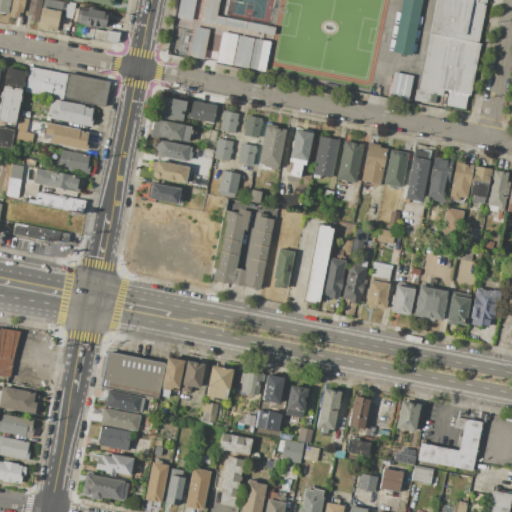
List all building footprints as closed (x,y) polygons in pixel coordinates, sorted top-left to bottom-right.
[(0,0),(10,0),(8,14),(0,12),(0,0)] [(12,0),(24,0),(22,13),(18,12),(17,19),(10,17),(12,0)] [(29,0),(41,0),(38,22),(29,21),(30,14),(27,13),(29,0)] [(179,0),(177,18),(193,20),(195,0),(179,0)] [(217,0),(214,20),(184,14),(186,0),(217,0)] [(420,0),(400,0),(391,52),(410,55),(420,0)] [(434,0),(417,90),(416,89),(413,100),(464,110),(467,95),(470,96),(480,44),(478,43),(486,0),(434,0)] [(63,1),(75,3),(70,29),(64,27),(63,31),(58,30),(63,1)] [(37,28),(41,7),(60,11),(56,32),(37,28)] [(76,14),(106,20),(104,28),(74,23),(76,14)] [(203,59),(206,28),(191,27),(188,57),(203,59)] [(216,27),(265,36),(259,66),(210,57),(216,27)] [(93,29),(105,31),(106,30),(119,32),(117,41),(114,44),(91,40),(93,29)] [(6,67),(26,71),(22,87),(3,83),(6,67)] [(29,67),(66,74),(66,72),(109,81),(103,107),(24,91),(29,67)] [(406,101),(411,75),(392,71),(387,97),(406,101)] [(0,101),(3,87),(21,91),(14,124),(0,120),(0,101)] [(160,96),(186,101),(182,121),(156,116),(160,96)] [(50,99),(95,108),(91,127),(46,118),(50,99)] [(192,100),(216,105),(211,128),(203,126),(204,122),(186,118),(187,112),(190,112),(192,100)] [(21,110),(30,112),(29,118),(20,116),(21,110)] [(222,110),(237,113),(234,133),(218,130),(222,110)] [(246,115),(261,118),(258,138),(243,135),(246,115)] [(18,117),(26,119),(23,131),(37,133),(35,142),(14,138),(18,117)] [(153,119),(184,124),(184,126),(190,128),(188,142),(161,137),(161,140),(150,137),(153,119)] [(85,149),(49,142),(50,136),(42,134),(45,122),(89,131),(85,149)] [(264,126),(285,130),(277,168),(272,167),(272,170),(261,168),(262,165),(257,164),(264,126)] [(0,127),(14,130),(10,150),(0,147),(0,127)] [(294,130),(311,133),(306,161),(304,161),(304,165),(301,164),(299,177),(290,175),(293,163),(290,162),(291,158),(289,158),(294,130)] [(319,136),(339,140),(331,178),(319,176),(318,179),(311,177),(319,136)] [(217,139),(232,141),(228,162),(213,159),(217,139)] [(157,140),(191,147),(190,153),(191,153),(190,159),(186,159),(186,161),(156,156),(158,149),(155,148),(157,140)] [(343,141),(362,144),(354,182),(336,179),(343,141)] [(368,142),(379,144),(379,147),(387,148),(380,185),(360,181),(368,142)] [(241,143),(256,146),(252,166),(237,163),(241,143)] [(60,150),(89,156),(87,164),(90,165),(88,174),(56,168),(60,150)] [(389,150),(408,154),(401,188),(383,184),(389,150)] [(412,157),(430,161),(422,203),(404,199),(412,157)] [(433,158),(450,161),(449,169),(451,169),(449,182),(446,181),(443,202),(426,199),(430,180),(429,180),(433,158)] [(455,159),(464,161),(464,163),(473,165),(466,203),(448,199),(455,159)] [(153,160),(189,167),(186,183),(152,177),(153,170),(151,169),(153,160)] [(474,166),(491,169),(486,197),(484,197),(483,203),(471,201),(472,195),(469,194),(474,166)] [(35,168),(74,176),(73,178),(78,179),(77,184),(79,185),(77,193),(32,183),(35,168)] [(493,169),(508,172),(507,181),(510,182),(506,198),(505,198),(503,211),(496,210),(497,207),(486,205),(493,169)] [(221,170),(239,173),(235,194),(217,191),(221,170)] [(8,176),(21,179),(16,200),(4,197),(8,176)] [(151,183),(180,189),(177,204),(148,198),(151,183)] [(251,190),(261,192),(259,203),(249,201),(251,190)] [(325,190),(333,191),(330,205),(322,203),(325,190)] [(84,200),(81,213),(26,202),(26,198),(34,200),(36,192),(61,197),(61,195),(84,200)] [(276,193),(290,196),(287,210),(273,207),(276,193)] [(398,229),(403,200),(423,204),(418,232),(398,229)] [(446,207),(463,211),(458,235),(441,232),(446,207)] [(227,211),(236,213),(237,208),(249,211),(245,230),(243,229),(235,268),(239,268),(244,269),(255,212),(260,213),(259,217),(272,219),(259,290),(236,286),(213,282),(227,211)] [(390,210),(399,212),(397,223),(388,221),(390,210)] [(13,222),(67,233),(65,242),(57,240),(57,243),(11,234),(13,222)] [(318,223),(329,225),(328,228),(332,228),(318,302),(314,302),(314,305),(303,302),(318,223)] [(378,228),(394,231),(392,244),(376,241),(378,228)] [(354,234),(363,236),(360,252),(351,250),(354,234)] [(485,240),(494,242),(493,249),(484,247),(485,240)] [(443,242),(458,245),(455,258),(440,255),(443,242)] [(460,246),(472,248),(470,261),(458,258),(460,246)] [(277,248),(294,251),(287,289),(273,286),(275,279),(271,279),(277,248)] [(327,257),(345,261),(337,300),(327,298),(328,295),(320,294),(327,257)] [(369,277),(387,281),(390,265),(372,262),(369,277)] [(348,263),(365,266),(358,305),(348,303),(349,299),(342,298),(348,263)] [(411,267),(420,269),(419,275),(418,275),(416,283),(410,281),(411,274),(410,273),(411,267)] [(369,275),(386,279),(385,283),(389,283),(384,308),(376,306),(375,309),(366,308),(367,305),(364,304),(369,275)] [(395,285),(414,288),(409,315),(390,311),(395,285)] [(418,286),(448,291),(442,321),(433,319),(432,322),(423,320),(423,317),(413,315),(418,286)] [(475,288),(497,292),(492,322),(487,321),(486,328),(470,324),(471,318),(469,318),(475,288)] [(450,296),(452,296),(452,292),(469,295),(468,299),(470,299),(465,324),(455,322),(455,325),(447,323),(447,321),(445,321),(450,296)] [(9,377),(0,375),(0,328),(18,332),(15,348),(9,377)] [(107,352),(165,364),(158,398),(100,386),(107,352)] [(167,358),(183,361),(178,389),(169,387),(168,391),(160,389),(167,358)] [(186,361),(203,364),(198,388),(190,387),(189,392),(180,391),(186,361)] [(211,365),(232,370),(228,391),(215,388),(213,397),(204,396),(211,365)] [(245,371),(264,374),(262,382),(260,382),(257,396),(240,392),(242,384),(238,384),(240,375),(244,376),(245,371)] [(265,382),(272,383),(272,381),(278,382),(278,385),(281,385),(276,411),(260,408),(265,382)] [(290,385),(308,389),(303,411),(301,411),(300,418),(285,414),(287,408),(285,408),(290,385)] [(1,386),(33,393),(31,402),(36,402),(34,414),(0,407),(0,390),(1,391),(1,386)] [(323,388),(339,392),(332,429),(320,427),(319,430),(314,429),(323,388)] [(103,390),(141,397),(138,413),(104,406),(105,398),(102,397),(103,390)] [(353,396),(369,399),(362,429),(347,426),(353,396)] [(400,401),(419,405),(413,432),(395,428),(400,401)] [(202,402),(217,405),(213,424),(198,421),(199,416),(201,416),(202,412),(200,412),(202,402)] [(103,408),(140,415),(137,431),(99,424),(103,408)] [(277,433),(281,415),(256,410),(252,428),(277,433)] [(2,415),(32,420),(31,427),(34,428),(32,438),(0,431),(0,420),(1,421),(2,415)] [(419,443),(457,451),(461,429),(453,427),(455,417),(480,422),(470,471),(416,460),(419,443)] [(100,427),(130,433),(127,450),(96,444),(100,427)] [(299,427),(311,430),(309,444),(296,441),(299,427)] [(149,428),(158,430),(156,438),(147,436),(149,428)] [(221,432),(251,438),(248,454),(239,452),(238,454),(220,451),(220,449),(218,448),(221,432)] [(277,432),(292,435),(291,440),(276,437),(277,432)] [(0,454),(0,436),(28,442),(27,449),(29,449),(27,460),(0,454)] [(348,438),(370,443),(367,457),(345,452),(348,438)] [(279,439),(303,444),(299,463),(281,460),(282,452),(277,451),(279,439)] [(306,446),(319,448),(316,463),(303,460),(306,446)] [(94,469),(95,459),(91,458),(92,453),(110,456),(110,453),(133,458),(130,476),(115,473),(115,475),(104,472),(104,471),(94,469)] [(395,453),(414,457),(412,465),(393,461),(395,453)] [(198,454),(212,457),(211,464),(197,462),(198,454)] [(228,455),(243,458),(235,505),(219,502),(228,455)] [(150,462),(154,463),(155,459),(161,461),(160,464),(168,465),(161,502),(143,499),(150,462)] [(273,459),(279,460),(277,469),(271,467),(273,459)] [(0,479),(0,461),(2,462),(2,460),(18,463),(18,465),(27,467),(25,475),(23,475),(21,484),(13,482),(13,484),(1,482),(2,480),(0,479)] [(414,466),(432,469),(429,484),(410,481),(414,466)] [(171,468),(182,470),(181,477),(185,478),(180,506),(164,503),(171,468)] [(192,468),(209,471),(202,510),(184,506),(192,468)] [(382,468),(402,472),(398,492),(378,488),(382,468)] [(85,473),(124,481),(123,483),(127,484),(124,499),(120,499),(120,500),(101,496),(100,500),(87,498),(88,494),(81,493),(85,473)] [(361,474),(376,477),(373,492),(357,489),(361,474)] [(247,482),(265,485),(260,511),(240,511),(242,502),(243,503),(247,482)] [(299,511),(303,493),(305,493),(305,489),(312,491),(312,488),(323,490),(319,511),(299,511)] [(486,511),(491,490),(511,494),(507,511),(486,511)] [(263,511),(266,499),(284,503),(282,511),(263,511)] [(456,511),(458,501),(467,503),(465,511),(456,511)] [(323,511),(325,502),(342,505),(340,511),(323,511)]
